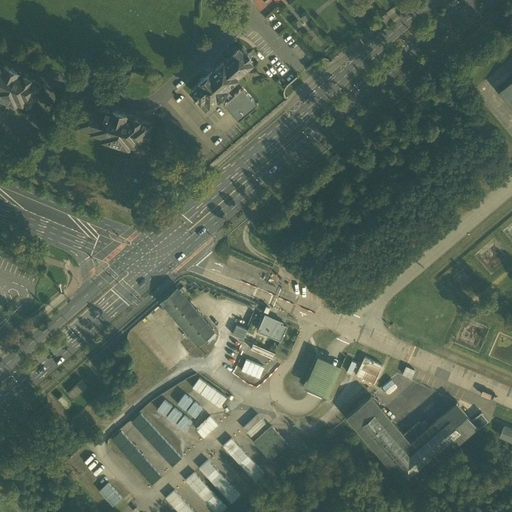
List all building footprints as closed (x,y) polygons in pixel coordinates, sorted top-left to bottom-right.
[(214,68),(198,81),(199,83),(191,89),(201,101),(204,98),(210,105),(219,98),(221,100),(226,96),(224,93),(225,93),(228,90),(229,89),(228,87),(240,76),(239,75),(252,64),(253,64),(254,64),(250,59),(252,57),(242,47),(240,48),(239,47),(233,53),(234,54),(226,61),(225,60),(215,69),(214,68)] [(1,65),(0,64),(0,97),(12,103),(13,103),(15,103),(16,101),(20,102),(21,100),(29,103),(32,95),(34,96),(37,90),(35,89),(39,82),(28,77),(23,74),(23,73),(2,63),(1,65)] [(511,87),(501,97),(511,109),(511,87)] [(242,88),(233,96),(228,90),(225,93),(230,99),(224,104),(239,121),(257,105),(242,88)] [(135,116),(113,108),(112,110),(100,107),(100,109),(94,107),(93,111),(81,107),(78,116),(79,117),(76,125),(93,130),(92,131),(104,135),(103,139),(128,147),(129,146),(131,147),(132,144),(136,145),(137,142),(144,145),(147,136),(149,136),(151,130),(149,130),(151,122),(141,119),(141,118),(135,116)] [(215,330),(178,287),(161,301),(163,304),(160,307),(163,311),(167,307),(187,332),(184,335),(186,339),(190,335),(198,345),(215,330)] [(283,322),(265,314),(260,328),(261,329),(260,331),(281,341),(287,327),(282,324),(283,322)] [(246,339),(250,329),(237,323),(233,333),(246,339)] [(253,348),(275,357),(278,352),(255,342),(253,348)] [(317,392),(328,396),(342,365),(330,360),(317,355),(304,386),(317,392)] [(356,375),(374,383),(382,364),(364,356),(356,375)] [(246,357),(241,371),(262,378),(267,365),(246,357)] [(354,372),(358,362),(354,360),(350,370),(354,372)] [(413,378),(417,369),(408,365),(404,373),(413,378)] [(199,377),(192,389),(223,406),(230,394),(199,377)] [(67,391),(74,398),(88,386),(82,379),(67,391)] [(387,390),(395,382),(392,379),(384,386),(387,390)] [(186,393),(178,403),(197,417),(205,406),(186,393)] [(371,394),(345,416),(407,487),(478,426),(480,429),(489,421),(482,412),(473,419),(456,400),(426,427),(420,419),(404,433),(371,394)] [(70,404),(62,395),(57,399),(65,408),(70,404)] [(187,430),(195,420),(166,398),(158,409),(187,430)] [(406,422),(431,406),(426,399),(401,414),(406,422)] [(184,456),(143,411),(133,420),(174,466),(184,456)] [(259,412),(243,427),(252,436),(268,421),(259,412)] [(212,413),(196,428),(205,437),(221,423),(212,413)] [(273,423),(255,440),(272,459),(291,442),(273,423)] [(499,437),(511,442),(511,428),(504,425),(499,437)] [(154,484),(164,474),(123,429),(113,439),(154,484)] [(257,481),(267,471),(233,436),(223,446),(257,481)] [(232,503),(242,493),(210,458),(200,467),(232,503)] [(110,480),(99,490),(114,506),(124,496),(110,480)]
